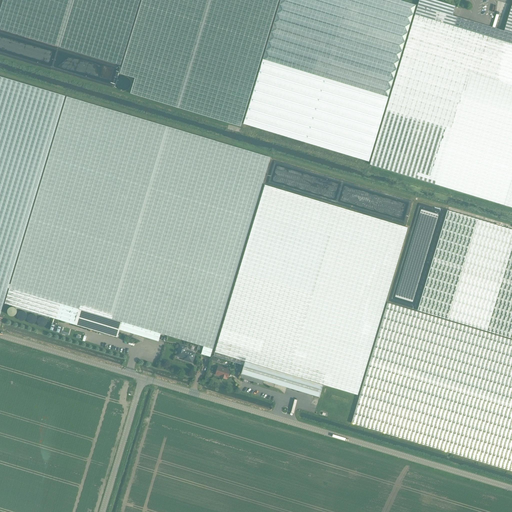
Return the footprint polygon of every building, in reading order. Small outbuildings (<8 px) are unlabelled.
[(3,0),(0,10),(0,29),(120,65),(139,0),(3,0)] [(141,0),(124,58),(120,73),(135,78),(130,93),(241,127),(278,0),(141,0)] [(416,5),(398,0),(280,0),(263,60),(243,124),(369,162),(416,5)] [(511,3),(504,31),(453,16),(455,6),(434,0),(419,0),(370,165),(511,207),(511,3)] [(0,76),(0,314),(65,96),(0,76)] [(78,309),(122,322),(119,330),(158,341),(161,334),(166,335),(203,346),(201,354),(210,357),(270,157),(67,97),(5,304),(58,320),(74,324),(78,309)] [(265,185),(214,356),(244,365),(245,361),(323,385),(357,395),(407,228),(265,185)] [(447,210),(417,310),(440,317),(506,337),(511,338),(511,229),(470,217),(447,210)] [(511,340),(387,303),(351,423),(511,471),(511,340)] [(119,330),(122,322),(78,309),(74,324),(117,337),(119,330)] [(192,362),(195,353),(186,351),(187,347),(180,345),(177,355),(184,358),(183,360),(192,362)] [(245,361),(244,365),(240,378),(262,385),(263,380),(319,397),(323,385),(245,361)] [(228,376),(229,376),(230,376),(231,374),(230,373),(229,372),(230,370),(218,367),(216,375),(222,376),(222,378),(226,379),(227,378),(228,378),(228,376)]
